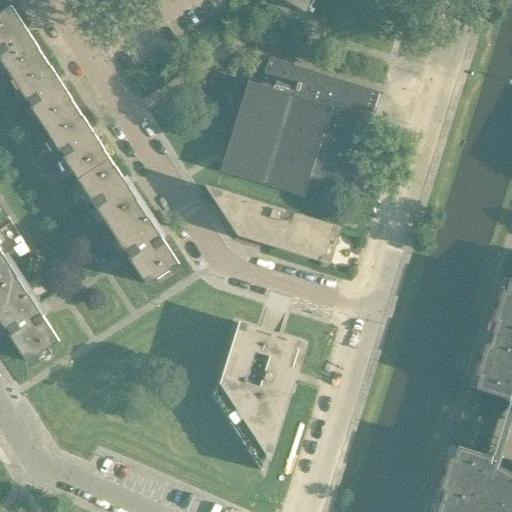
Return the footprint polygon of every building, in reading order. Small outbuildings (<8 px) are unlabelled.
[(284,0),(306,13),(313,0),(284,0)] [(0,12),(0,58),(12,77),(44,56),(31,36),(32,35),(31,34),(30,34),(27,28),(26,26),(26,27),(11,5),(0,12)] [(44,56),(12,77),(45,127),(77,106),(64,86),(65,86),(64,84),(63,85),(59,79),(60,78),(59,77),(58,77),(44,56)] [(373,144),(380,131),(371,125),(381,92),(269,57),(261,84),(248,80),(247,82),(248,82),(221,169),(220,169),(220,170),(304,197),(305,196),(304,195),(310,178),(350,191),(361,158),(368,160),(373,144)] [(77,106),(45,127),(78,178),(110,157),(97,136),(96,134),(96,135),(92,129),(93,129),(92,127),(91,128),(77,106)] [(179,263),(163,239),(162,238),(162,229),(157,229),(110,157),(78,178),(147,284),(179,263)] [(339,228),(211,188),(211,189),(238,231),(250,235),(257,237),(258,234),(263,235),(261,241),(273,245),(274,242),(323,257),(331,229),(338,231),(339,228)] [(59,341),(44,316),(43,315),(43,306),(37,306),(0,248),(0,319),(5,327),(4,327),(9,336),(10,335),(27,362),(59,341)] [(511,278),(507,290),(504,289),(494,321),(497,322),(493,334),(490,343),(487,342),(477,375),(480,376),(477,388),(501,395),(510,400),(493,454),(483,453),(458,445),(455,457),(451,456),(441,488),(445,489),(438,511),(434,510),(433,511),(511,511),(511,472),(498,465),(511,422),(511,278)] [(293,373),(293,372),(303,343),(279,335),(278,335),(277,337),(259,331),(260,329),(236,322),(213,395),(263,471),(287,393),(281,392),(283,387),(287,388),(290,377),(286,375),(287,371),(293,373)]
